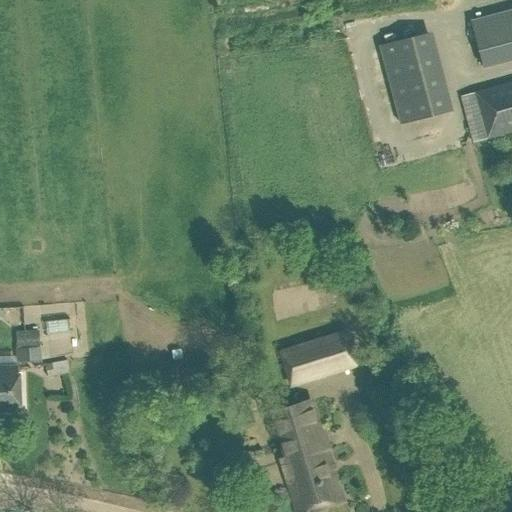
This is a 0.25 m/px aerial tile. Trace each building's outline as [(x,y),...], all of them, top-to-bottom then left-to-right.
[(385,40),(410,31),(405,19),(381,28),(385,40)] [(473,143),(487,139),(511,131),(511,82),(461,96),(473,143)] [(54,317),(54,332),(77,334),(77,318),(54,317)] [(358,367),(346,329),(278,350),(289,389),(358,367)] [(19,331),(20,348),(43,347),(42,330),(19,331)] [(47,364),(50,377),(72,373),(69,360),(47,364)] [(0,408),(20,408),(18,367),(0,367),(0,408)] [(286,456),(280,458),(296,511),(306,511),(344,501),(327,446),(325,447),(310,400),(273,412),(286,456)]
